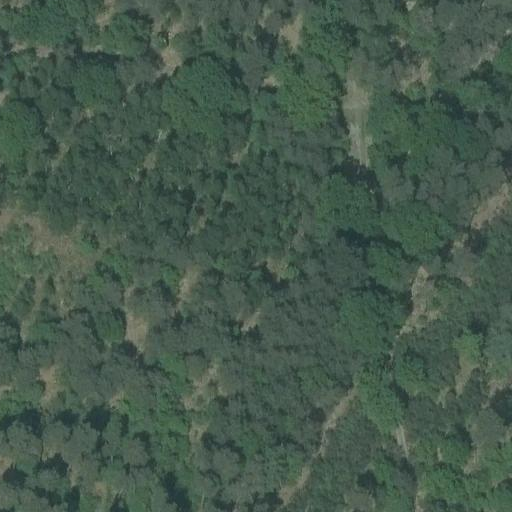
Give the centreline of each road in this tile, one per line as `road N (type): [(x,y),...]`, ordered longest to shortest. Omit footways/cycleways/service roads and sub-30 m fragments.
road 1 (track): [(372,102),(424,511)]
road 2 (track): [(372,102),(51,55)]
road 3 (track): [(511,116),(372,102)]
